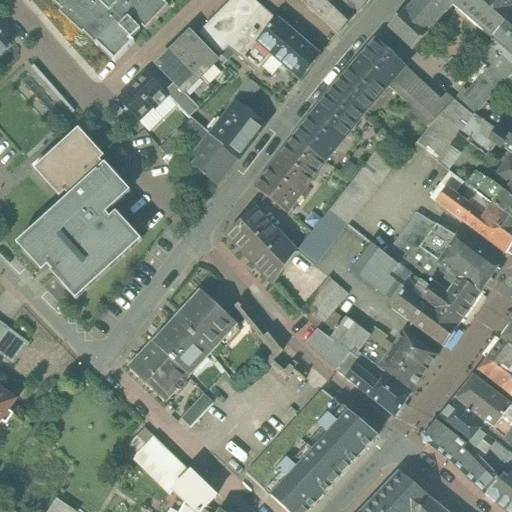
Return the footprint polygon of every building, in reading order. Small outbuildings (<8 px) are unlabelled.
[(50,0),(62,11),(60,14),(83,36),(84,35),(96,45),(105,35),(115,24),(132,40),(141,31),(130,20),(132,18),(146,31),(169,8),(166,5),(170,0),(50,0)] [(254,0),(231,0),(208,24),(229,45),(247,23),(261,6),(254,0)] [(301,0),(339,35),(371,0),(301,0)] [(453,5),(447,0),(416,0),(406,11),(405,9),(388,28),(412,51),(414,49),(413,49),(421,40),(422,41),(431,31),(430,31),(453,5)] [(447,0),(453,5),(489,36),(493,40),(511,18),(511,1),(510,0),(447,0)] [(261,6),(247,23),(262,37),(276,19),(261,6)] [(511,18),(493,40),(475,62),(486,72),(482,76),(470,89),(478,96),(475,100),(483,107),(503,83),(511,72),(511,18)] [(262,37),(247,23),(229,45),(227,47),(243,60),(246,62),(259,72),(272,55),(301,80),(320,56),(292,31),(277,19),(276,19),(262,37)] [(132,40),(115,24),(105,35),(125,53),(135,44),(132,40)] [(229,45),(208,24),(199,33),(221,55),(227,47),(229,45)] [(218,60),(191,33),(174,49),(200,77),(218,60)] [(125,53),(105,35),(96,45),(115,64),(125,53)] [(421,40),(413,49),(414,49),(420,54),(427,46),(422,41),(421,40)] [(378,41),(335,89),(364,114),(388,85),(405,67),(405,66),(378,41)] [(200,77),(174,49),(157,66),(173,84),(183,94),(184,93),(200,77)] [(441,100),(405,67),(388,85),(409,105),(407,108),(429,128),(430,127),(431,126),(434,122),(455,101),(446,94),(441,100)] [(511,72),(503,83),(511,89),(511,72)] [(147,73),(119,100),(139,121),(140,121),(153,108),(156,111),(157,110),(169,97),(165,92),(147,73)] [(183,94),(173,84),(165,92),(169,97),(190,118),(199,109),(184,93),(183,94)] [(335,89),(295,139),(325,163),(364,114),(335,89)] [(475,100),(464,90),(455,101),(471,114),(474,116),(475,115),(483,107),(475,100)] [(455,101),(434,122),(431,126),(430,127),(429,128),(416,145),(438,162),(458,134),(457,133),(471,114),(455,101)] [(266,124),(237,103),(211,136),(237,161),(266,124)] [(177,134),(157,110),(156,111),(153,108),(140,121),(139,121),(138,122),(161,149),(172,138),(177,134)] [(482,120),(475,115),(474,116),(471,114),(457,133),(458,134),(488,158),(497,145),(502,149),(503,147),(509,138),(508,137),(482,119),(482,120)] [(204,129),(192,120),(180,131),(199,148),(194,155),(199,159),(194,166),(218,187),(237,161),(211,136),(204,129)] [(79,129),(45,160),(50,165),(39,175),(60,198),(65,193),(69,197),(104,165),(100,161),(104,157),(79,129)] [(511,132),(508,137),(509,138),(503,147),(511,154),(511,132)] [(172,138),(161,149),(168,157),(179,146),(172,138)] [(295,139),(256,189),(286,213),(325,163),(295,139)] [(168,157),(164,160),(176,172),(190,158),(179,146),(168,157)] [(376,153),(330,211),(347,225),(394,166),(376,153)] [(511,154),(495,176),(510,186),(511,182),(511,154)] [(69,197),(32,230),(37,236),(22,250),(42,273),(48,267),(52,271),(51,273),(71,295),(82,285),(87,291),(142,241),(116,213),(110,218),(106,214),(118,204),(113,198),(125,187),(105,164),(69,197)] [(511,197),(505,193),(476,171),(466,184),(479,194),(511,219),(511,197)] [(511,248),(511,219),(479,194),(469,205),(447,188),(436,202),(507,256),(511,248)] [(296,253),(255,209),(227,235),(274,285),(296,253)] [(330,211),(297,252),(314,266),(347,225),(330,211)] [(437,225),(417,214),(392,245),(410,258),(412,259),(420,248),(437,225)] [(499,268),(457,236),(456,237),(437,225),(420,248),(439,262),(438,264),(458,279),(459,278),(481,293),(499,268)] [(458,328),(407,291),(406,291),(389,278),(398,265),(371,244),(351,271),(396,304),(392,310),(444,348),(458,328)] [(439,262),(420,248),(412,259),(410,258),(407,262),(428,278),(438,264),(439,262)] [(458,279),(438,264),(428,278),(434,282),(448,293),(458,279)] [(458,279),(448,293),(434,282),(429,288),(398,265),(389,278),(406,291),(407,291),(458,328),(481,293),(459,278),(458,279)] [(348,294),(329,279),(315,298),(331,315),(348,294)] [(237,324),(203,292),(176,320),(208,350),(210,352),(237,324)] [(331,315),(315,298),(302,314),(318,331),(318,330),(319,331),(331,315)] [(241,303),(232,310),(242,325),(248,321),(275,358),(285,350),(271,330),(265,335),(241,303)] [(371,337),(346,318),(339,327),(338,326),(336,329),(337,330),(330,339),(353,357),(358,360),(361,356),(378,368),(388,354),(368,340),(371,337)] [(208,350),(176,320),(154,343),(186,373),(188,375),(210,352),(208,350)] [(0,321),(0,337),(8,327),(0,321)] [(511,347),(511,324),(502,339),(502,340),(511,347)] [(29,343),(8,327),(0,337),(0,353),(13,364),(29,343)] [(319,331),(318,330),(318,331),(307,344),(337,372),(346,379),(356,367),(361,371),(365,366),(360,363),(361,362),(358,360),(353,357),(330,339),(319,331)] [(438,357),(403,332),(388,354),(378,368),(386,374),(412,393),(438,357)] [(511,347),(502,340),(487,361),(511,378),(511,379),(511,347)] [(154,343),(131,368),(165,400),(188,375),(186,373),(154,343)] [(511,379),(511,378),(487,361),(479,371),(509,393),(511,396),(511,379)] [(412,393),(386,374),(386,376),(379,384),(361,371),(356,367),(346,379),(395,418),(412,393)] [(299,377),(293,372),(286,380),(292,384),(299,377)] [(511,406),(473,377),(456,399),(485,422),(484,423),(479,430),(496,444),(497,443),(511,455),(511,406)] [(16,400),(0,389),(0,422),(2,420),(7,424),(14,414),(9,410),(16,400)] [(301,415),(352,464),(378,436),(348,412),(348,411),(323,391),(301,415)] [(204,394),(181,419),(191,428),(212,404),(204,394)] [(496,444),(479,430),(484,423),(456,400),(438,423),(480,456),(477,458),(499,480),(502,477),(506,480),(509,476),(488,454),(496,444)] [(274,445),(325,494),(352,464),(301,415),(274,445)] [(438,423),(437,423),(426,436),(427,443),(454,465),(486,495),(499,480),(477,458),(480,456),(438,423)] [(145,428),(129,445),(138,454),(154,437),(145,428)] [(190,472),(154,437),(138,454),(134,460),(170,495),(175,490),(174,489),(190,472)] [(511,455),(497,443),(496,444),(488,454),(509,476),(511,472),(511,455)] [(308,511),(325,494),(274,445),(246,474),(270,496),(287,511),(308,511)] [(200,511),(215,497),(190,472),(174,489),(175,490),(197,511),(200,511)] [(432,499),(400,472),(361,511),(419,511),(432,499)] [(511,511),(511,472),(509,476),(506,480),(502,477),(499,480),(486,495),(489,499),(506,511),(511,511)] [(57,498),(48,511),(77,511),(57,498)] [(446,511),(432,499),(419,511),(446,511)]
